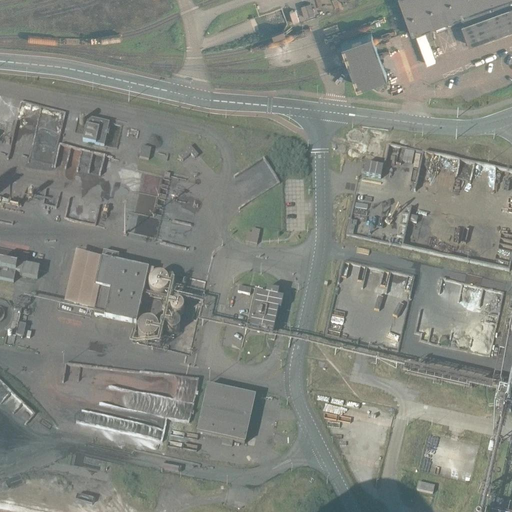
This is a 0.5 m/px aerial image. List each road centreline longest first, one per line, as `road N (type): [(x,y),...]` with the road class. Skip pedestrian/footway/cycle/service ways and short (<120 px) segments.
road 1 (unclassified): [(500,118),(462,127),(400,124),(0,64)]
road 2 (unknown): [(113,240),(119,205),(109,194),(0,172)]
road 3 (unknown): [(70,346),(204,364)]
road 4 (unknown): [(72,238),(51,267),(46,306),(70,346)]
